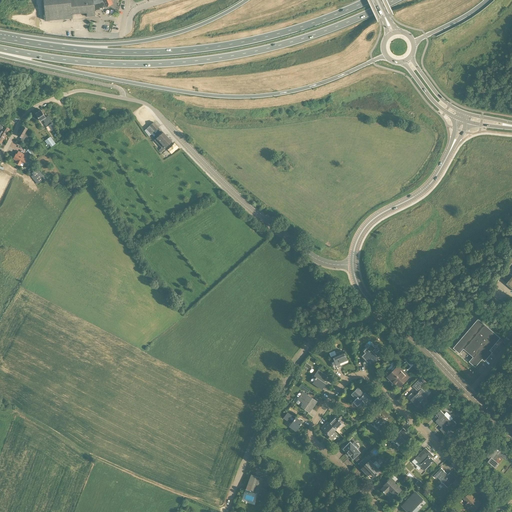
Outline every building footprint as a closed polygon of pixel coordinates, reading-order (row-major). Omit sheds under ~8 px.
[(43,0),(46,21),(72,18),(72,14),(79,14),(87,13),(87,17),(95,16),(94,11),(106,6),(103,0),(43,0)] [(41,110),(35,114),(40,121),(43,119),(45,123),(47,127),(49,125),(52,130),(55,128),(52,123),(53,123),(48,116),(46,117),(41,110)] [(153,122),(145,131),(160,153),(172,142),(153,122)] [(0,142),(0,143),(9,129),(0,124),(0,142)] [(30,135),(25,132),(27,129),(23,126),(18,136),(22,138),(20,140),(25,143),(28,137),(32,139),(33,137),(30,133),(30,135)] [(50,137),(44,141),(50,148),(56,144),(50,137)] [(16,155),(15,155),(13,159),(17,161),(15,164),(19,166),(21,162),(24,164),(26,160),(22,158),(24,155),(18,152),(16,155)] [(39,178),(43,176),(37,169),(35,171),(36,173),(35,174),(39,178)] [(490,350),(500,338),(478,319),(454,347),(461,352),(463,349),(473,357),(470,360),(477,366),(482,359),(485,362),(493,352),(490,350)] [(374,350),(375,349),(371,345),(367,349),(366,348),(364,350),(363,350),(361,352),(363,354),(363,355),(369,361),(368,362),(372,366),(375,363),(376,362),(376,361),(379,358),(378,358),(383,353),(380,349),(377,352),(374,350)] [(336,365),(348,360),(344,352),(332,357),(334,361),(331,362),(333,365),(336,364),(336,365)] [(410,377),(399,366),(388,377),(396,384),(395,385),(398,388),(410,377)] [(327,376),(318,369),(314,376),(313,375),(312,377),(313,377),(310,381),(322,390),(326,384),(323,382),(327,376)] [(422,388),(416,381),(411,385),(418,392),(414,396),(412,393),(407,397),(411,401),(412,400),(418,406),(426,397),(422,394),(425,392),(422,389),(422,388)] [(364,394),(358,388),(351,395),(356,399),(353,402),(357,406),(362,400),(366,405),(371,400),(365,393),(364,394)] [(303,392),(298,399),(305,404),(303,408),(309,412),(317,402),(303,392)] [(377,414),(371,420),(380,428),(386,423),(388,425),(394,419),(383,409),(378,415),(377,414)] [(439,418),(436,421),(442,427),(440,429),(444,434),(449,430),(450,431),(457,424),(452,419),(450,421),(445,415),(441,410),(436,415),(439,418)] [(288,412),(284,418),(291,423),(289,426),(296,431),(302,422),(288,412)] [(329,423),(335,430),(342,423),(341,421),(343,419),(339,414),(329,423)] [(335,430),(329,423),(328,422),(322,428),(321,430),(324,433),(325,432),(327,434),(326,435),(331,440),(337,434),(334,431),(335,430)] [(406,431),(403,428),(391,439),(395,443),(393,444),(401,451),(407,445),(405,443),(411,438),(405,432),(406,431)] [(350,442),(343,449),(353,460),(360,453),(350,442)] [(506,459),(510,454),(497,443),(487,456),(494,462),(499,455),(503,458),(504,457),(506,459)] [(433,456),(425,448),(415,459),(420,464),(419,465),(424,471),(434,461),(431,458),(433,456)] [(380,471),(370,461),(361,468),(366,473),(366,472),(369,475),(370,473),(374,477),(380,471)] [(441,468),(434,475),(437,478),(438,477),(448,487),(453,483),(451,481),(454,478),(450,473),(448,475),(441,468)] [(265,492),(266,490),(261,488),(260,488),(263,479),(251,475),(246,489),(249,491),(250,491),(258,494),(256,497),(255,501),(264,503),(265,499),(267,499),(269,493),(265,492)] [(321,487),(324,484),(321,482),(323,480),(319,477),(313,485),(317,487),(318,485),(321,487)] [(384,486),(381,489),(385,494),(389,490),(395,497),(402,490),(390,478),(383,485),(384,486)] [(419,480),(415,484),(419,488),(423,484),(419,480)] [(408,503),(404,507),(409,511),(411,511),(413,511),(414,511),(416,511),(417,511),(416,511),(417,511),(420,510),(416,506),(423,500),(415,493),(406,501),(408,503)] [(477,500),(470,493),(464,499),(468,503),(468,502),(472,506),(470,508),(473,511),(480,505),(477,501),(477,500)]
